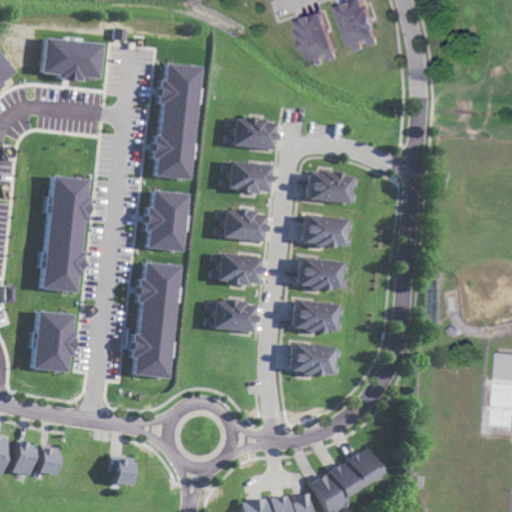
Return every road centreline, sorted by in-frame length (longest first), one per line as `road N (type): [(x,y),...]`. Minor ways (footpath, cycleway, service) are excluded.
road 1 (residential): [(404,0),(417,83),(402,346),(345,424),(268,439)]
road 2 (residential): [(95,419),(123,118),(29,106),(5,120),(0,144)]
road 3 (residential): [(275,439),(268,342),(293,113)]
road 4 (residential): [(222,410),(196,403),(179,412),(170,430),(178,456),(200,466),(223,458),(233,435),(222,410)]
road 5 (residential): [(135,423),(0,403)]
road 6 (residential): [(414,168),(343,145),(290,141)]
